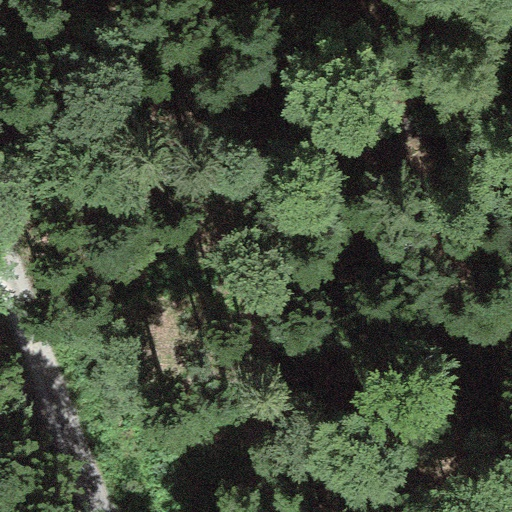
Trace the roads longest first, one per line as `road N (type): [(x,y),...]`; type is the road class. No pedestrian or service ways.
road 1 (track): [(511,144),(267,107),(97,99),(0,119)]
road 2 (track): [(0,234),(16,251),(111,511)]
